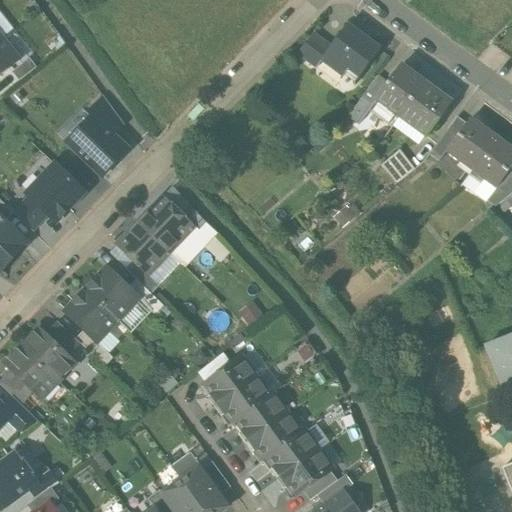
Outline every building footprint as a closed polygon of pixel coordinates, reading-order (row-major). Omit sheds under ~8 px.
[(380,51),(347,27),(331,49),(323,60),(323,61),(344,76),(348,71),(359,79),(380,51)] [(331,49),(313,35),(298,56),(316,70),(323,61),(323,60),(322,60),(331,49)] [(2,40),(0,41),(0,76),(19,61),(2,40)] [(386,85),(376,100),(400,117),(424,84),(400,67),(386,85)] [(377,79),(363,99),(372,105),(376,100),(386,85),(377,79)] [(450,104),(424,84),(400,117),(426,137),(450,104)] [(372,105),(363,99),(348,118),(358,125),(372,105)] [(93,117),(67,144),(102,178),(128,151),(93,117)] [(457,118),(446,131),(456,138),(465,125),(457,118)] [(496,140),(469,120),(465,125),(456,138),(445,152),(471,172),(496,140)] [(446,131),(429,155),(438,162),(445,152),(456,138),(446,131)] [(511,166),(511,151),(496,140),(471,172),(495,189),(507,173),(511,166)] [(399,151),(381,166),(395,185),(414,170),(399,151)] [(56,163),(27,194),(30,198),(51,217),(58,223),(87,192),(56,163)] [(493,192),(495,189),(471,172),(461,186),(484,204),(493,192)] [(511,193),(511,177),(507,173),(495,189),(493,192),(503,201),(511,193)] [(493,192),(484,204),(492,210),(503,201),(493,192)] [(511,193),(503,201),(511,209),(511,193)] [(38,232),(51,217),(30,198),(16,213),(38,232)] [(162,199),(138,224),(169,253),(193,229),(177,213),(162,199)] [(13,214),(0,201),(0,218),(5,223),(13,214)] [(187,203),(177,213),(193,229),(195,231),(205,222),(187,203)] [(5,223),(0,218),(0,248),(12,260),(27,244),(5,223)] [(169,253),(138,224),(117,246),(133,262),(148,275),(169,253)] [(0,272),(12,260),(0,248),(0,272)] [(148,275),(133,262),(125,270),(136,281),(151,295),(159,287),(148,275)] [(106,269),(85,291),(118,322),(138,301),(139,300),(128,290),(106,269)] [(151,295),(136,281),(128,290),(139,300),(138,301),(151,313),(160,304),(151,295)] [(118,322),(85,291),(64,313),(83,332),(96,344),(118,322)] [(75,340),(57,323),(44,336),(67,358),(80,345),(75,340)] [(37,329),(20,347),(58,383),(74,365),(67,358),(44,336),(37,329)] [(96,344),(83,332),(75,340),(80,345),(101,365),(110,356),(96,344)] [(511,336),(486,347),(506,398),(511,395),(511,336)] [(58,383),(20,347),(4,364),(11,371),(34,393),(41,400),(58,383)] [(223,355),(198,374),(205,385),(231,366),(223,355)] [(205,385),(200,389),(214,408),(255,379),(241,360),(231,366),(205,385)] [(34,393),(11,371),(0,382),(0,386),(12,398),(21,406),(34,393)] [(255,379),(214,408),(228,428),(232,426),(231,425),(269,398),(269,397),(255,379)] [(269,398),(231,425),(232,426),(245,444),(286,415),(271,395),(269,397),(269,398)] [(21,406),(12,398),(3,408),(11,416),(6,422),(20,436),(38,423),(21,406)] [(0,405),(0,428),(6,422),(11,416),(3,408),(0,405)] [(286,415),(245,444),(259,465),(263,462),(300,435),(300,434),(286,415)] [(300,435),(263,462),(277,481),(317,452),(303,432),(300,434),(300,435)] [(317,452),(277,481),(291,501),(332,471),(317,452)] [(202,470),(190,454),(171,468),(181,482),(202,511),(221,511),(229,506),(221,496),(202,470)] [(15,455),(0,465),(0,499),(6,507),(28,491),(37,485),(36,483),(15,455)] [(230,489),(212,463),(202,470),(221,496),(230,489)] [(511,464),(502,468),(511,493),(511,464)] [(50,473),(36,483),(37,485),(28,491),(35,500),(35,501),(51,489),(51,490),(58,484),(50,473)] [(317,497),(324,507),(344,492),(353,486),(346,476),(317,497)] [(202,511),(181,482),(162,495),(174,511),(202,511)] [(35,500),(27,506),(31,511),(40,511),(48,506),(49,507),(59,500),(51,490),(51,489),(35,501),(35,500)] [(174,511),(162,495),(159,492),(147,500),(155,510),(152,511),(174,511)] [(358,511),(344,492),(324,507),(316,511),(358,511)]
